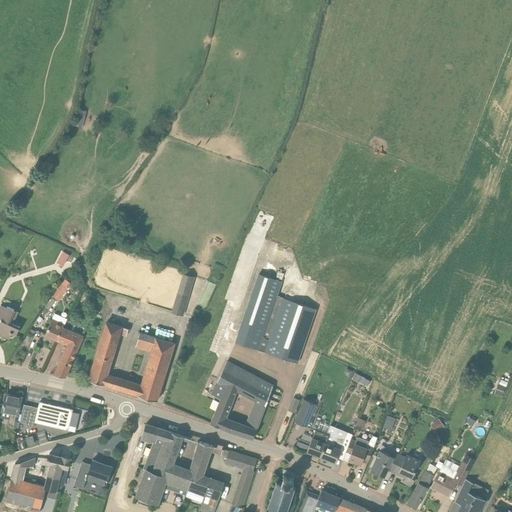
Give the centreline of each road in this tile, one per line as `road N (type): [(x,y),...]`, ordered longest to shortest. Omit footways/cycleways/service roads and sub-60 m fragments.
road 1 (tertiary): [(398,511),(292,458),(129,405)]
road 2 (tertiary): [(0,461),(112,429),(129,405)]
road 3 (tertiary): [(129,405),(0,371)]
